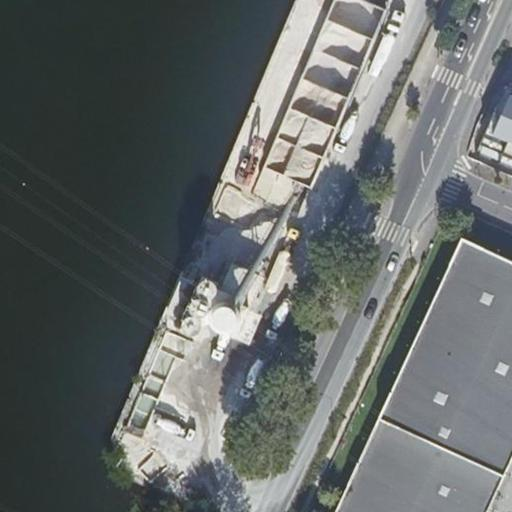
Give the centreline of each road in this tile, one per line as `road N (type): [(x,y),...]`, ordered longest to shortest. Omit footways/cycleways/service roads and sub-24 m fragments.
road 1 (secondary): [(271,511),(422,169)]
road 2 (secondary): [(432,141),(471,87),(511,0)]
road 3 (secondary): [(488,0),(432,141)]
